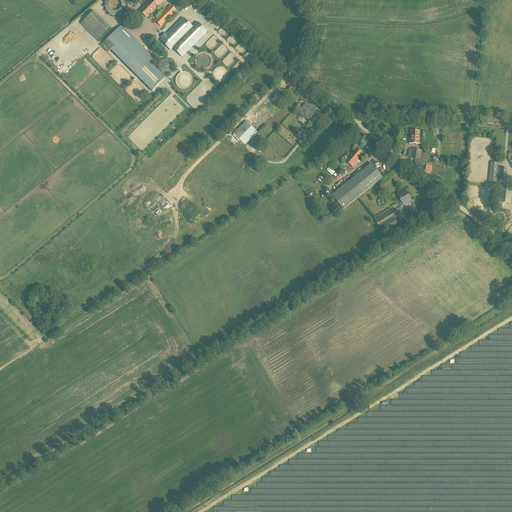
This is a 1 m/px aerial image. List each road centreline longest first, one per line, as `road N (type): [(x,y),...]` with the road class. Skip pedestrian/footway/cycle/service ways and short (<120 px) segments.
road 1 (unclassified): [(348,110),(204,0)]
road 2 (unclassified): [(511,123),(348,110)]
road 3 (track): [(511,247),(401,159)]
